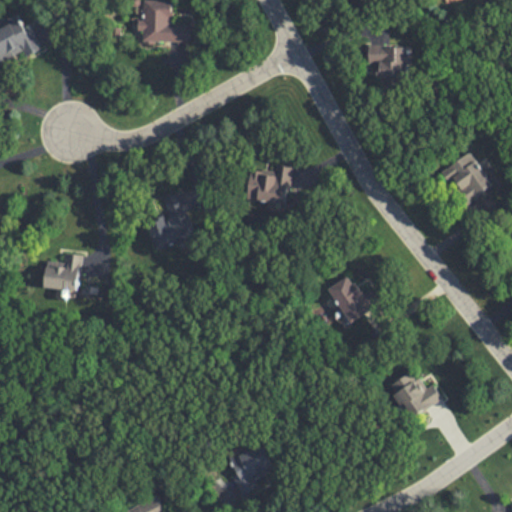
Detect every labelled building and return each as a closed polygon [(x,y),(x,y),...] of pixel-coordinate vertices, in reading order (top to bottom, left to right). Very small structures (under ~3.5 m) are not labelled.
[(142,0),(142,10),(135,10),(135,23),(141,23),(141,34),(191,34),(191,18),(170,18),(170,0),(142,0)] [(43,39),(31,19),(25,22),(18,10),(0,20),(0,53),(23,41),(27,48),(43,39)] [(368,66),(381,66),(380,87),(405,87),(405,47),(369,46),(368,66)] [(471,152),(442,172),(464,205),(494,186),(471,152)] [(294,161),(275,160),(274,165),(251,164),(249,192),(287,195),(288,183),(293,184),(294,161)] [(146,217),(155,245),(175,238),(171,226),(190,220),(179,186),(163,192),(169,209),(146,217)] [(47,256),(43,282),(78,287),(83,248),(67,246),(66,258),(47,256)] [(350,322),(380,304),(370,288),(361,294),(349,276),(329,288),(350,322)] [(442,400),(432,383),(421,390),(412,374),(391,386),(409,419),(442,400)] [(259,487),(256,480),(275,471),(263,444),(229,460),(245,494),(259,487)] [(129,509),(130,511),(166,511),(160,496),(129,509)]
